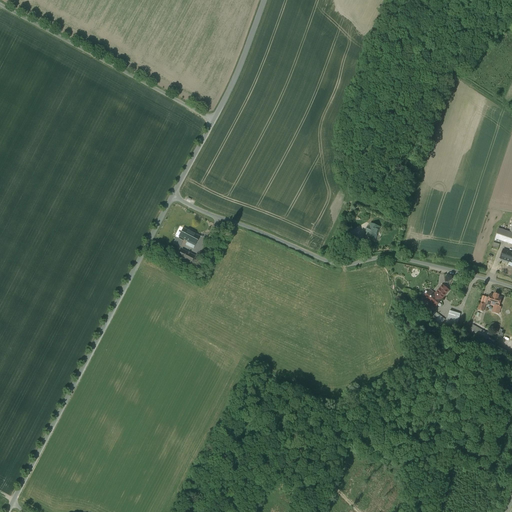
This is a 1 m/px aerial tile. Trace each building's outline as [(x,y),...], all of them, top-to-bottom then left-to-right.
[(511,221),(509,231),(498,227),(494,238),(511,243),(511,221)] [(368,228),(367,231),(368,232),(368,233),(367,235),(372,237),(371,239),(375,241),(377,236),(376,236),(379,227),(371,224),(370,228),(369,228),(368,228)] [(199,237),(184,229),(179,237),(188,242),(188,243),(194,246),(199,237)] [(355,237),(347,232),(342,240),(351,245),(355,237)] [(176,237),(173,244),(178,247),(181,240),(176,237)] [(499,242),(493,240),(491,247),(497,249),(499,242)] [(511,249),(503,247),(500,259),(511,262),(511,249)] [(195,256),(182,250),(178,257),(191,264),(195,256)] [(191,264),(178,257),(176,260),(189,266),(191,264)] [(449,289),(441,283),(435,291),(429,286),(417,301),(422,305),(427,299),(436,306),(449,289)] [(494,296),(490,295),(489,298),(487,304),(495,306),(499,307),(502,298),(498,297),(494,296)] [(483,296),(480,303),(485,305),(487,305),(487,304),(489,298),(483,296)] [(446,323),(457,326),(460,313),(449,310),(446,323)] [(441,325),(445,319),(435,311),(430,318),(441,325)] [(494,346),(495,340),(488,338),(486,343),(494,346)]
